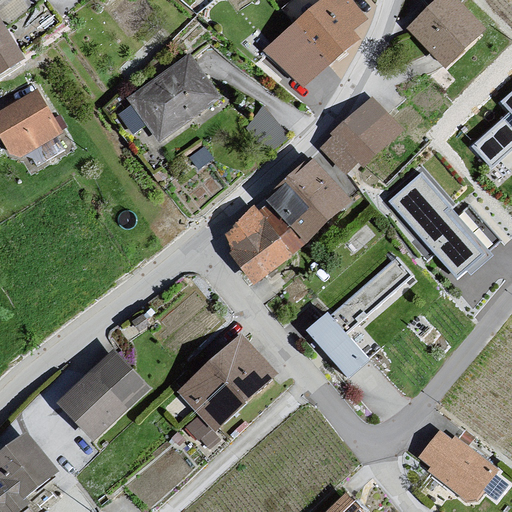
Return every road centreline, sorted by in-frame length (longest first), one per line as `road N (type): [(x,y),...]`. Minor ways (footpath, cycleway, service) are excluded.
road 1 (residential): [(195,244),(328,123),(365,66),(391,0)]
road 2 (residential): [(377,441),(399,433),(511,299)]
road 3 (residential): [(167,511),(309,382)]
road 4 (residential): [(195,244),(309,382)]
road 5 (residential): [(70,342),(195,244)]
